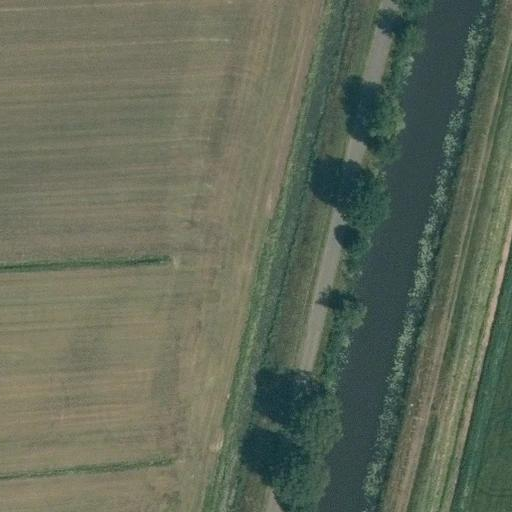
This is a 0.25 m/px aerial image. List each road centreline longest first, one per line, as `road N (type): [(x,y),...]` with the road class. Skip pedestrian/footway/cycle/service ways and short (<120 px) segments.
road 1 (unclassified): [(276,511),(392,0)]
road 2 (track): [(511,20),(397,511)]
